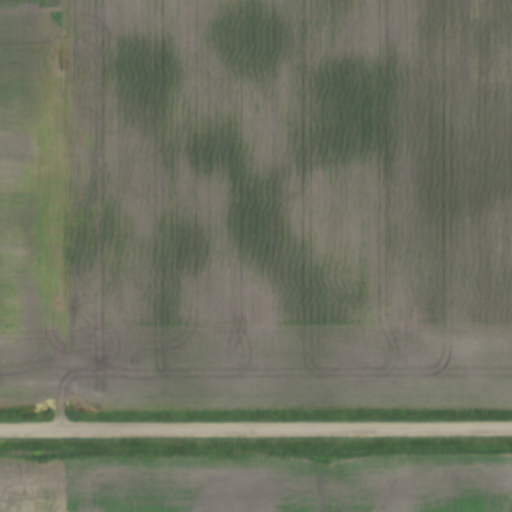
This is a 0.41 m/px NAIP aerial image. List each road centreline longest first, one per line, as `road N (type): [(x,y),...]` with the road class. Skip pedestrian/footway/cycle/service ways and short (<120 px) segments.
road 1 (residential): [(511,432),(0,434)]
road 2 (track): [(59,434),(55,193)]
